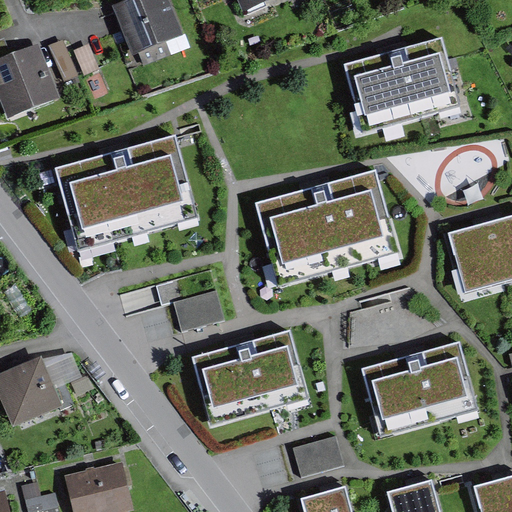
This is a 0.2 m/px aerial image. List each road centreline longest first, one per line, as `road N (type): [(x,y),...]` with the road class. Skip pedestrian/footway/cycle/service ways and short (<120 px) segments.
road 1 (residential): [(96,329),(235,511)]
road 2 (residential): [(6,210),(96,329)]
